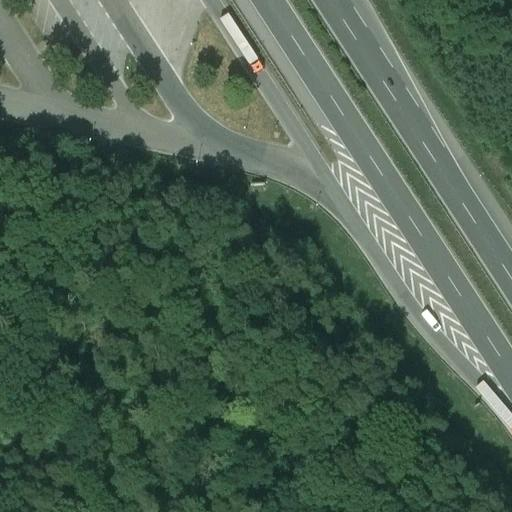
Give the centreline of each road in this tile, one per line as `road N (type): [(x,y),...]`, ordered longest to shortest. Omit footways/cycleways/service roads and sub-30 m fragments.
road 1 (motorway): [(213,0),(429,331),(511,395)]
road 2 (motorway): [(263,0),(511,381)]
road 3 (motorway): [(511,283),(326,0)]
